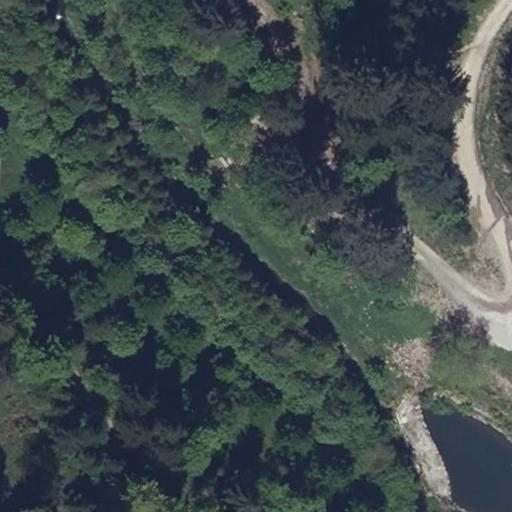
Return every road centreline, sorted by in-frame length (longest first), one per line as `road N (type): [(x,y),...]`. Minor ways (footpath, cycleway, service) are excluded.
road 1 (track): [(0,126),(88,226),(306,425),(374,511)]
road 2 (track): [(511,7),(460,81),(480,235),(511,320)]
road 3 (track): [(12,318),(62,368),(163,511)]
